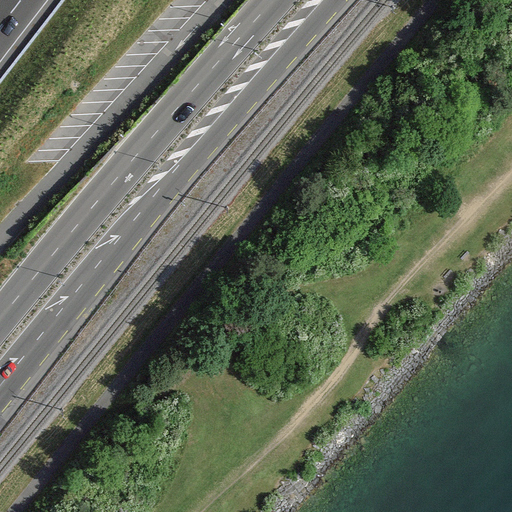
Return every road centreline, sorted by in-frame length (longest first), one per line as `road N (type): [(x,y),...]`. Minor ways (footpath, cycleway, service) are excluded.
road 1 (primary): [(0,391),(335,0)]
road 2 (primary): [(275,0),(0,319)]
